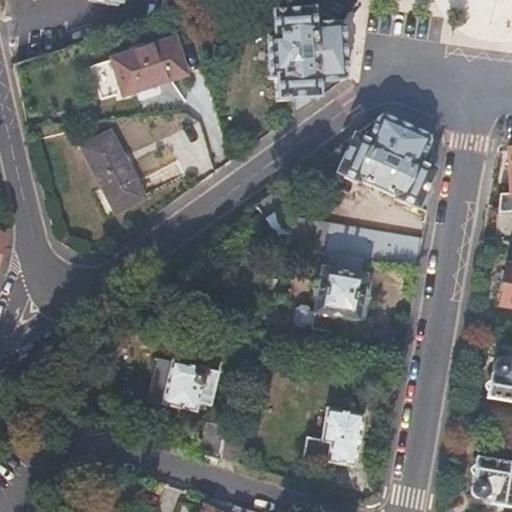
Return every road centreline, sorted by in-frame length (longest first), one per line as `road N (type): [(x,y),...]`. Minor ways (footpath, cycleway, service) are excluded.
road 1 (residential): [(51,284),(77,289),(105,280),(390,81),(476,81)]
road 2 (residential): [(476,81),(405,511)]
road 3 (residential): [(6,511),(65,451),(309,511)]
road 4 (residential): [(51,284),(34,254),(0,89)]
